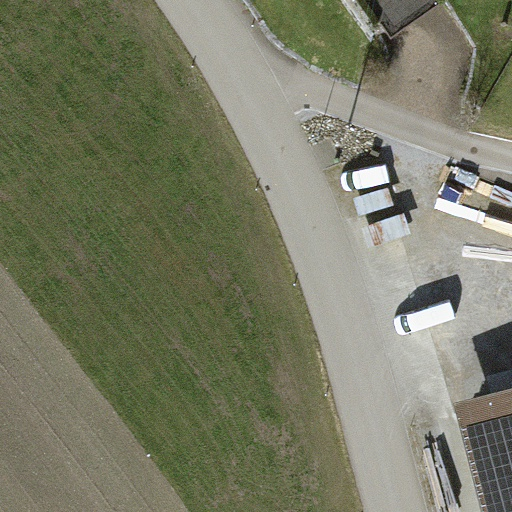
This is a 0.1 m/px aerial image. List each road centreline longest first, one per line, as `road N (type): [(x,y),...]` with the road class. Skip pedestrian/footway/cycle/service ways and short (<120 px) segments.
road 1 (tertiary): [(396,511),(301,196),(250,92)]
road 2 (residential): [(250,92),(329,95),(511,166)]
